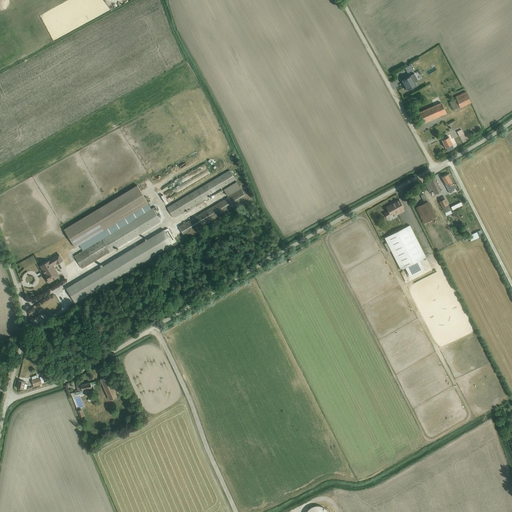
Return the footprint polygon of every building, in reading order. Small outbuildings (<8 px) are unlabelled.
[(414,74),(402,81),(407,91),(417,86),(415,83),(418,81),(414,74)] [(456,99),(450,102),(453,110),(471,103),(466,92),(455,97),(456,99)] [(442,103),(419,113),(423,123),(446,113),(442,103)] [(446,138),(442,140),(445,148),(446,148),(448,152),(454,149),(452,145),(449,137),(448,136),(445,137),(446,138)] [(230,170),(167,208),(173,219),(236,181),(230,170)] [(187,174),(179,180),(181,183),(189,177),(187,174)] [(448,174),(441,178),(445,185),(446,185),(450,194),(453,192),(452,190),(457,188),(455,184),(453,184),(448,174)] [(429,181),(425,183),(429,193),(433,191),(435,195),(441,192),(434,178),(429,180),(429,181)] [(236,181),(223,189),(228,196),(240,188),(236,181)] [(137,185),(64,229),(75,248),(79,245),(83,251),(74,256),(82,269),(141,234),(161,221),(152,208),(151,209),(137,185)] [(241,189),(178,227),(184,237),(247,200),(241,189)] [(425,204),(416,208),(424,224),(437,218),(428,202),(423,194),(420,195),(425,204)] [(444,196),(438,199),(440,202),(439,202),(442,208),(445,213),(451,210),(448,205),(445,199),(444,196)] [(388,211),(384,213),(387,218),(391,216),(391,215),(394,214),(394,213),(395,213),(396,216),(404,211),(402,207),(403,207),(399,201),(386,208),(388,211)] [(386,242),(384,243),(388,252),(391,251),(401,270),(405,268),(410,277),(424,270),(420,261),(426,257),(410,225),(384,238),(386,242)] [(467,225),(462,227),(463,229),(464,229),(467,235),(471,233),(468,228),(469,227),(467,225)] [(86,277),(66,289),(74,303),(75,303),(173,244),(171,241),(172,241),(174,239),(167,228),(164,230),(146,241),(86,277)] [(481,230),(469,236),(471,241),(483,236),(481,230)] [(60,255),(40,266),(45,274),(44,274),(46,278),(48,283),(60,276),(53,265),(56,264),(57,265),(63,261),(60,255)] [(32,380),(31,380),(34,387),(42,384),(42,383),(44,383),(42,377),(39,378),(38,375),(31,377),(32,380)] [(108,376),(100,380),(110,400),(117,397),(108,376)] [(18,380),(17,388),(23,389),(26,389),(27,384),(25,384),(25,382),(18,380)] [(75,392),(74,393),(75,395),(77,395),(83,394),(82,392),(92,390),(91,383),(76,386),(77,390),(75,391),(75,392)] [(304,510),(304,511),(329,511),(327,503),(304,510)]
